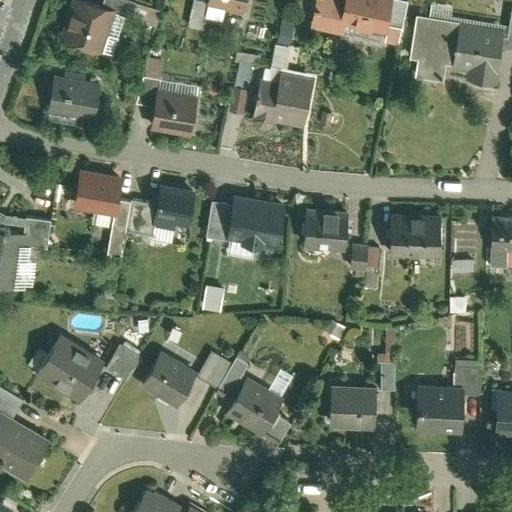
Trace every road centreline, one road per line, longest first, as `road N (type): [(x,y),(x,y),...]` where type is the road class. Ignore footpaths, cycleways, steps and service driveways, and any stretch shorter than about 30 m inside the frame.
road 1 (residential): [(511,191),(280,181),(0,134)]
road 2 (residential): [(327,473),(128,454),(93,472),(70,511)]
road 3 (residential): [(511,479),(327,473)]
